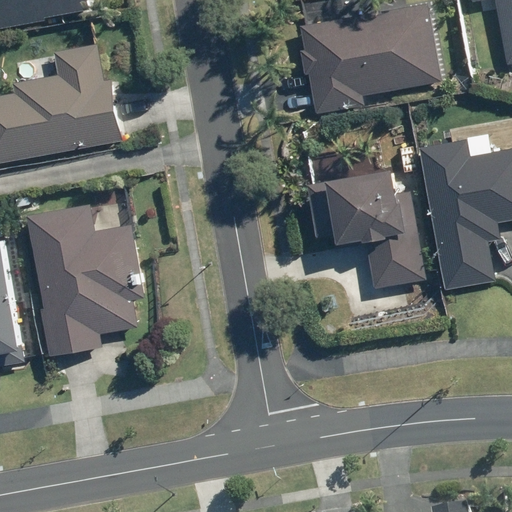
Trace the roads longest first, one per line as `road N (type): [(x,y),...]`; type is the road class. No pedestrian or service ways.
road 1 (residential): [(274,440),(202,0)]
road 2 (tertiary): [(274,440),(0,488)]
road 3 (tertiary): [(511,412),(409,415),(274,440)]
